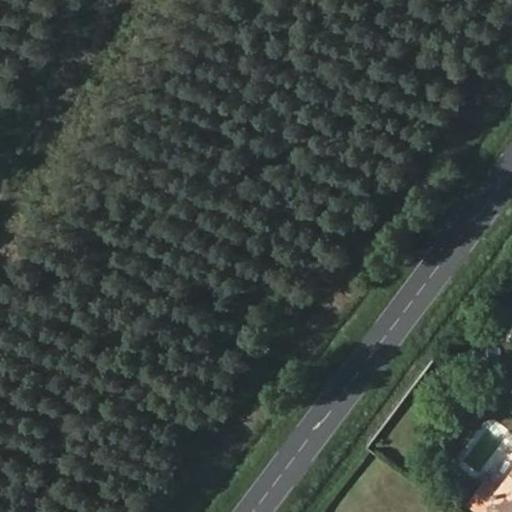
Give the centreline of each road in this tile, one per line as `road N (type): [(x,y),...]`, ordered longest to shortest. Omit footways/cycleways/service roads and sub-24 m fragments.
road 1 (primary): [(511,169),(253,511)]
road 2 (track): [(131,0),(0,213)]
